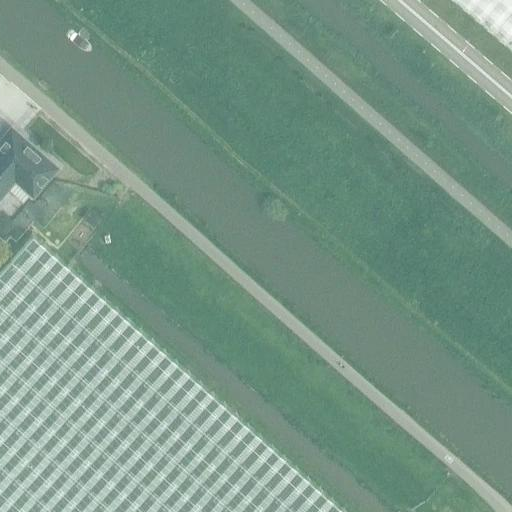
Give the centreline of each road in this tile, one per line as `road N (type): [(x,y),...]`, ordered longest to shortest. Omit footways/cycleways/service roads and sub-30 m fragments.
road 1 (residential): [(501,511),(0,66)]
road 2 (unknown): [(511,218),(262,0)]
road 3 (tertiary): [(398,0),(511,97)]
